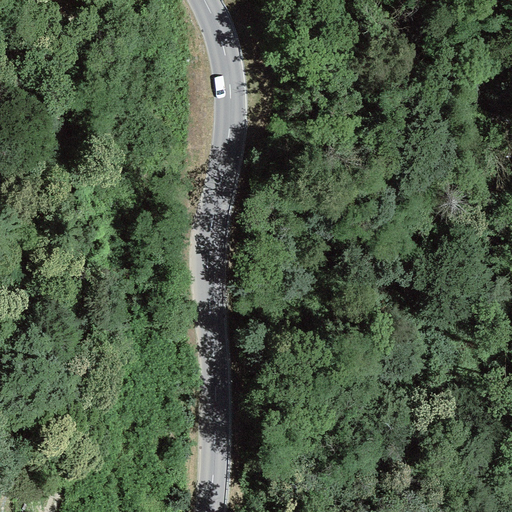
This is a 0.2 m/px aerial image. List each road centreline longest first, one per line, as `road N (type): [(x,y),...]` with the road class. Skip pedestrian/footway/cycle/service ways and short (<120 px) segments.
road 1 (tertiary): [(209,511),(207,236),(226,154),(228,88),(207,0)]
road 2 (track): [(47,0),(66,180),(69,436),(49,511)]
